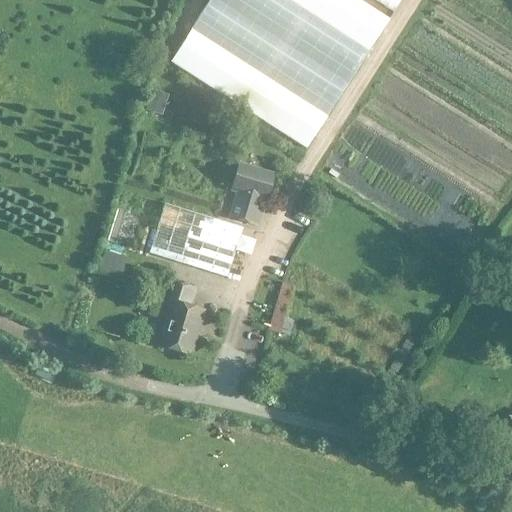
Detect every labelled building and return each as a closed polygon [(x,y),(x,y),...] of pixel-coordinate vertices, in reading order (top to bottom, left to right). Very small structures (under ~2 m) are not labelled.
[(359,0),(208,0),(169,62),(305,149),(388,19),(359,0)] [(371,0),(391,13),(399,0),(371,0)] [(154,101),(159,83),(147,80),(142,97),(154,101)] [(186,95),(182,106),(198,112),(203,102),(186,95)] [(317,157),(392,192),(403,169),(328,133),(317,157)] [(262,138),(257,151),(276,158),(281,145),(262,138)] [(239,165),(232,190),(238,192),(230,218),(251,224),(259,198),(264,199),(271,175),(239,165)] [(226,278),(241,228),(163,204),(148,253),(226,278)] [(162,316),(167,318),(158,346),(189,356),(203,310),(188,305),(193,289),(172,283),(162,316)] [(270,321),(281,290),(269,286),(259,317),(270,321)] [(485,434),(499,441),(506,429),(492,422),(485,434)]
